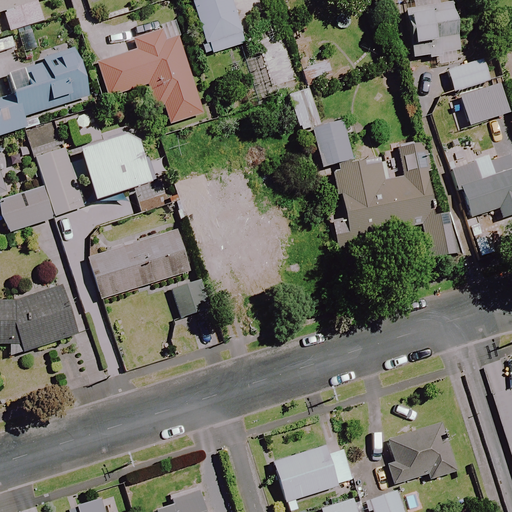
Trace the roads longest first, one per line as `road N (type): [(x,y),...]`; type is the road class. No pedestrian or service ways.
road 1 (residential): [(223,394),(511,303)]
road 2 (residential): [(0,465),(223,394)]
road 3 (residential): [(258,511),(223,394)]
